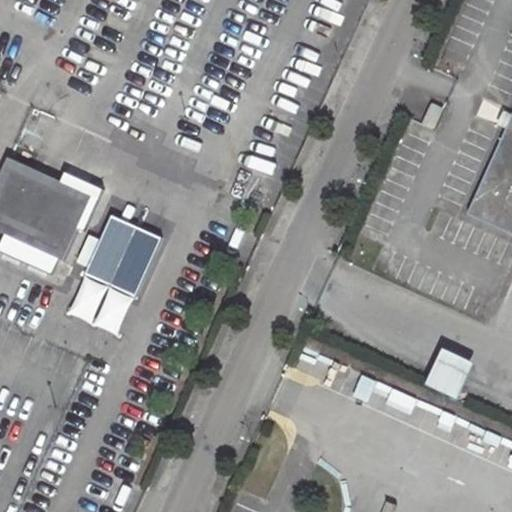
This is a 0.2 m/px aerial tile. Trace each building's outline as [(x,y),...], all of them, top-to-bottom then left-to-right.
[(435,128),(444,108),(433,103),(424,123),(435,128)] [(511,120),(471,210),(511,229),(511,120)] [(0,219),(37,236),(59,189),(14,170),(0,200),(0,219)] [(63,248),(84,201),(59,189),(37,236),(63,248)] [(450,361),(441,381),(454,387),(463,367),(450,361)]
